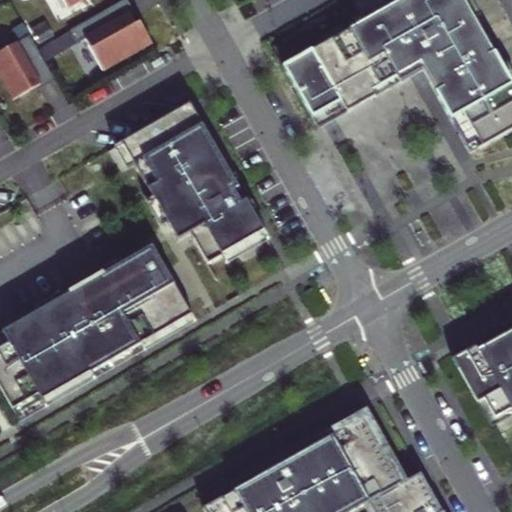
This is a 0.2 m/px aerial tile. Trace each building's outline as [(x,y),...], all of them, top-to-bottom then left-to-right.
[(63,0),(68,9),(84,0),(63,0)] [(140,23),(127,0),(125,0),(106,11),(112,24),(129,14),(136,25),(140,23)] [(470,156),(511,131),(511,87),(489,47),(478,53),(472,42),(478,38),(474,20),(462,0),(354,0),(352,1),(363,22),(283,67),(319,130),(422,72),(426,70),(432,81),(428,83),(470,156)] [(112,24),(106,11),(70,31),(77,44),(86,40),(104,72),(153,45),(140,23),(136,25),(129,14),(112,24)] [(489,47),(474,20),(478,38),(472,42),(478,53),(489,47)] [(51,73),(30,36),(0,53),(0,77),(13,101),(41,85),(38,81),(51,73)] [(432,81),(426,70),(422,72),(428,83),(432,81)] [(264,234),(190,105),(122,144),(178,243),(191,235),(208,266),(223,258),(264,234)] [(264,234),(223,258),(227,265),(268,241),(264,234)] [(194,323),(152,248),(0,336),(0,389),(19,423),(194,323)] [(511,332),(483,350),(480,346),(452,362),(477,406),(483,403),(494,422),(511,412),(511,332)] [(407,484),(366,413),(266,470),(270,476),(364,422),(401,488),(407,484)] [(401,488),(364,422),(270,476),(257,483),(237,495),(207,511),(359,511),(369,507),(371,511),(440,511),(420,477),(407,484),(401,488)] [(257,483),(253,478),(234,489),(237,495),(257,483)]
